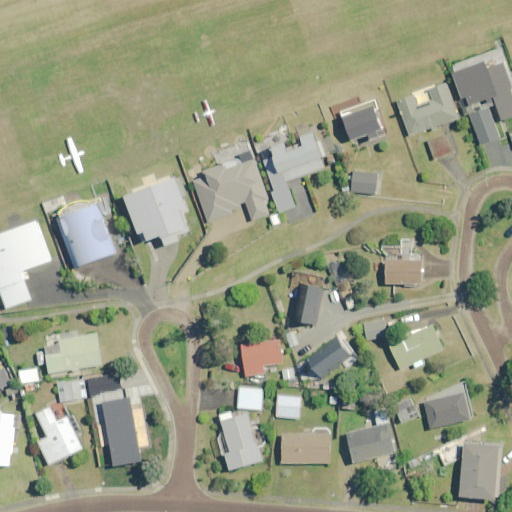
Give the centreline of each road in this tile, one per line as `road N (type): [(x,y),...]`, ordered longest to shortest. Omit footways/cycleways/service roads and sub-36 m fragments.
road 1 (residential): [(186,427),(144,334),(169,311),(189,325),(193,388)]
road 2 (residential): [(487,335),(473,311),(465,258),(478,195),(493,183),(511,184)]
road 3 (residential): [(55,511),(113,502),(181,505)]
